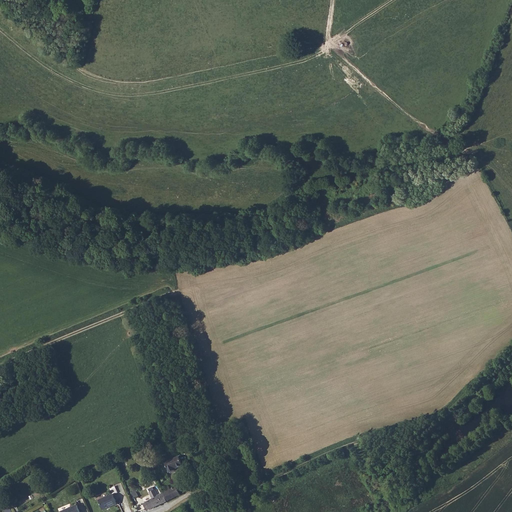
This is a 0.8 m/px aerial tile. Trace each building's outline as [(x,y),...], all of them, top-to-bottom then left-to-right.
[(183,463),(179,454),(165,460),(169,471),(174,469),(174,467),(183,463)] [(215,481),(210,472),(205,475),(210,483),(215,481)] [(169,490),(173,498),(181,494),(180,493),(185,491),(182,484),(169,490)] [(158,497),(157,495),(154,490),(150,492),(153,499),(158,497)] [(165,492),(168,500),(173,498),(169,490),(165,492)] [(151,509),(162,504),(168,500),(165,492),(157,495),(158,497),(153,499),(149,501),(143,504),(145,506),(147,510),(149,509),(151,509)] [(99,502),(102,511),(109,508),(110,510),(118,507),(113,496),(99,502)]
